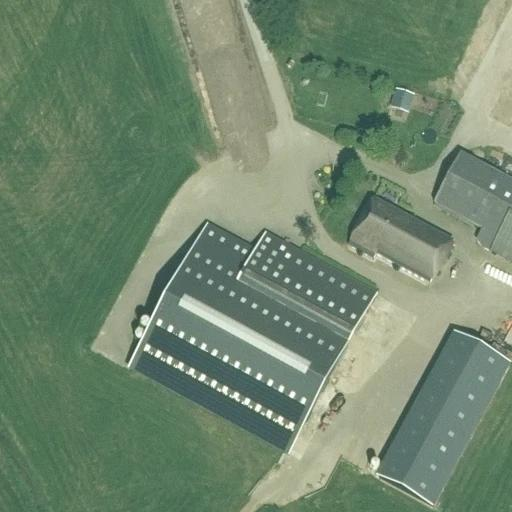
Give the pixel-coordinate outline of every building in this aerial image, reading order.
[(193,0),(197,11),(212,7),(209,0),(193,0)] [(511,189),(459,159),(431,208),(478,235),(473,244),(478,251),(511,270),(511,189)] [(453,247),(373,203),(347,250),(348,250),(373,263),(375,259),(430,289),(453,247)] [(290,455),(375,298),(265,238),(255,256),(207,231),(131,371),(130,373),(136,376),(136,375),(285,455),(285,457),(288,459),(290,456),(290,455)] [(511,275),(498,269),(494,277),(511,285),(511,275)] [(499,389),(509,370),(456,342),(446,360),(499,389)] [(431,511),(499,389),(446,360),(379,485),(378,487),(424,511),(431,511)]
